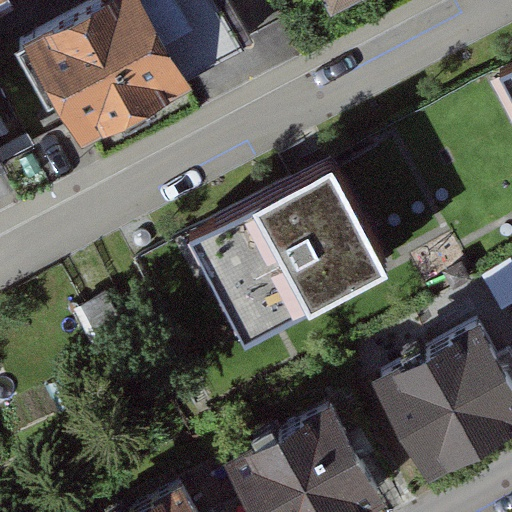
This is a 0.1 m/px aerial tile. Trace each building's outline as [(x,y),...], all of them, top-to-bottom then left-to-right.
[(166,0),(117,0),(40,42),(98,148),(214,86),(166,0)] [(511,75),(398,133),(459,253),(511,226),(511,75)] [(357,151),(202,230),(260,345),(416,265),(357,151)] [(511,262),(509,257),(486,271),(504,302),(511,297),(511,262)] [(511,369),(479,305),(373,359),(423,456),(511,410),(511,369)] [(331,381),(227,435),(266,511),(339,511),(386,488),(331,381)] [(204,511),(182,469),(99,511),(204,511)]
